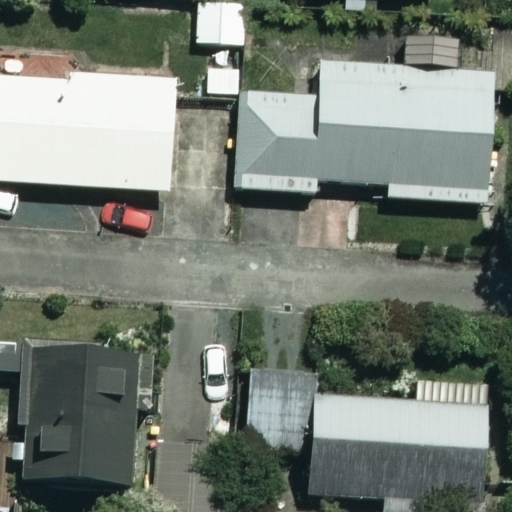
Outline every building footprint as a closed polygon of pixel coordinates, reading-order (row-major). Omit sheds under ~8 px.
[(199,7),(149,7),(149,59),(200,59),(199,7)] [(243,18),(212,19),(214,93),(245,91),(243,18)] [(507,79),(329,71),(327,101),(240,97),(235,194),(319,198),(320,188),(395,191),(394,201),(501,206),(507,79)] [(178,84),(0,78),(0,194),(174,200),(178,84)] [(146,364),(0,354),(0,396),(27,398),(22,486),(138,493),(146,364)] [(323,379),(253,377),(250,455),(316,457),(315,501),(389,504),(388,511),(495,511),(499,393),(423,390),(423,406),(322,403),(323,379)] [(231,511),(232,453),(161,452),(160,511),(231,511)]
